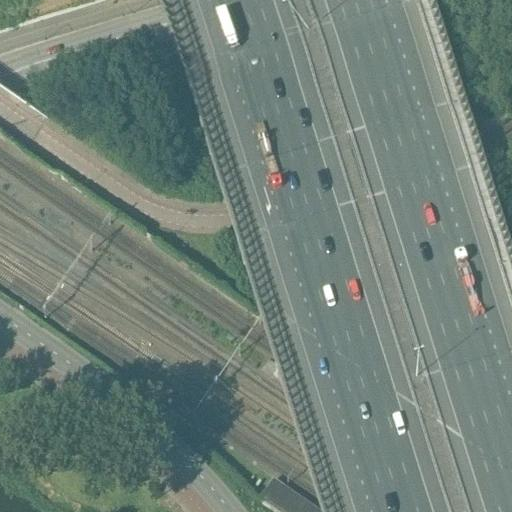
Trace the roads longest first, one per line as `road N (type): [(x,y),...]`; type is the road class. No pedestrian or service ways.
road 1 (motorway): [(237,0),(397,511)]
road 2 (motorway): [(510,511),(351,0)]
road 3 (tertiary): [(228,511),(136,414),(0,315)]
road 4 (unclassified): [(225,220),(511,135)]
road 5 (unclassified): [(225,220),(151,210),(0,108)]
road 6 (secondary): [(239,0),(0,74)]
